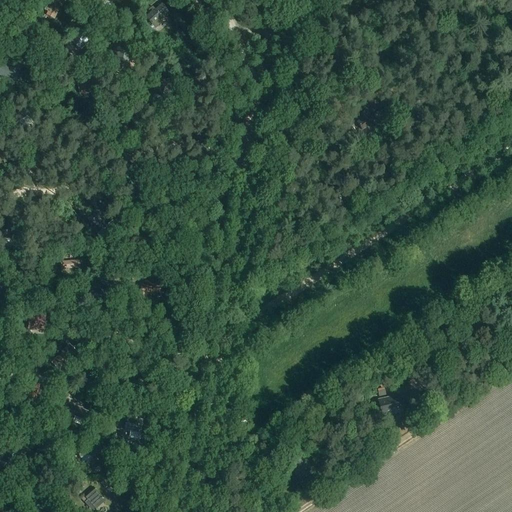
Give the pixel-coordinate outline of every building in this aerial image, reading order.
[(53,21),(65,0),(48,0),(43,10),(47,13),(45,16),(53,21)] [(155,30),(162,24),(159,21),(168,12),(161,4),(144,18),(148,23),(145,26),(150,31),(153,28),(155,30)] [(116,70),(124,71),(126,61),(128,62),(129,58),(134,59),(136,48),(129,47),(128,52),(123,51),(124,46),(115,44),(113,52),(119,54),(116,70)] [(17,78),(20,70),(0,64),(0,65),(0,76),(17,81),(17,78)] [(160,78),(152,94),(168,101),(176,85),(160,78)] [(80,96),(96,92),(93,79),(77,83),(80,96)] [(16,133),(31,124),(24,111),(8,120),(16,133)] [(363,117),(355,122),(361,131),(368,126),(370,128),(375,124),(365,111),(360,114),(363,117)] [(123,137),(131,126),(115,116),(109,125),(119,132),(118,134),(123,137)] [(129,179),(121,190),(144,207),(152,195),(129,179)] [(98,216),(88,224),(96,235),(102,231),(106,235),(112,231),(108,225),(106,226),(98,216)] [(0,230),(0,241),(2,242),(1,248),(11,249),(12,231),(0,230)] [(61,271),(81,269),(80,261),(60,263),(61,271)] [(132,283),(145,280),(143,271),(130,275),(132,283)] [(86,292),(91,300),(91,299),(108,288),(111,286),(106,279),(103,281),(86,292)] [(138,284),(142,298),(160,293),(156,279),(138,284)] [(45,331),(46,316),(29,315),(28,330),(45,331)] [(0,335),(0,355),(3,358),(11,351),(7,347),(9,345),(0,335)] [(75,353),(67,345),(48,364),(56,372),(75,353)] [(126,384),(134,393),(151,380),(146,374),(135,383),(132,379),(126,384)] [(33,382),(29,401),(39,403),(43,384),(33,382)] [(380,417),(402,412),(397,395),(376,400),(380,417)] [(66,414),(85,421),(89,412),(70,405),(70,406),(63,404),(59,415),(65,417),(66,414)] [(128,439),(141,440),(143,421),(126,418),(124,432),(129,432),(128,439)] [(99,446),(78,452),(80,460),(101,453),(99,446)] [(10,448),(0,460),(0,466),(8,472),(20,455),(10,448)] [(285,461),(297,481),(313,472),(301,452),(285,461)] [(96,510),(106,502),(95,490),(85,498),(96,510)] [(47,511),(44,496),(33,499),(36,511),(47,511)]
